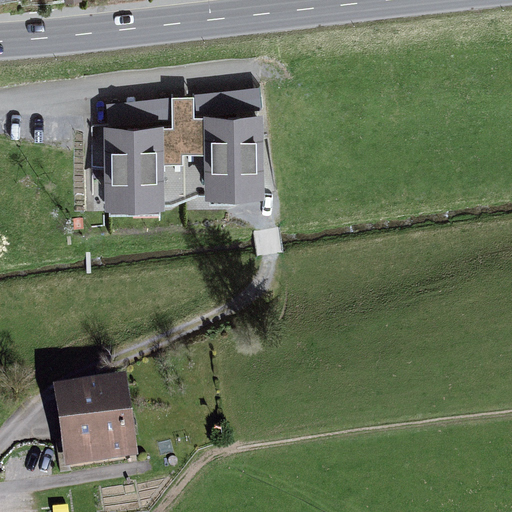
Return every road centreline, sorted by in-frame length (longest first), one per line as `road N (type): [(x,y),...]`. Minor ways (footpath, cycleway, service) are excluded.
road 1 (tertiary): [(394,0),(0,42)]
road 2 (track): [(0,440),(52,382),(261,288),(272,266),(265,212)]
road 3 (track): [(159,511),(209,456),(228,449),(511,411)]
